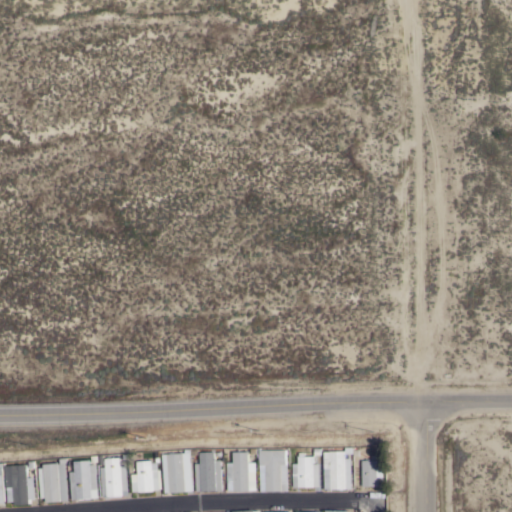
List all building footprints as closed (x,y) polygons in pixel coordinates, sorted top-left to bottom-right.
[(325,466),(324,466),(324,462),(325,462),(325,457),(324,457),(324,453),(325,453),(325,451),(346,451),(346,447),(353,447),(353,454),(346,454),(346,458),(352,458),(352,489),(325,489),(325,466)] [(163,454),(171,454),(171,452),(175,452),(175,453),(186,453),(185,449),(190,449),(193,491),(166,493),(163,454)] [(260,450),(287,450),(287,465),(288,465),(288,491),(261,491),(260,450)] [(228,463),(234,462),(234,452),(249,451),(249,462),(256,462),(257,490),(228,490),(228,463)] [(196,463),(201,463),(200,452),(215,452),(216,460),(222,460),(223,490),(197,491),(196,463)] [(293,464),(299,464),(299,457),(300,457),(300,453),(305,453),(305,457),(314,456),(314,464),(320,464),(320,487),(294,487),(293,464)] [(363,460),(378,460),(378,463),(381,463),(381,456),(386,456),(386,463),(384,463),(384,477),(378,477),(378,486),(363,486),(363,460)] [(101,468),(106,467),(106,465),(104,465),(104,460),(105,460),(105,459),(107,458),(107,457),(111,457),(111,458),(113,458),(113,457),(115,457),(115,458),(121,458),(121,459),(122,459),(122,460),(121,461),(121,466),(127,465),(129,495),(122,496),(122,497),(109,497),(109,496),(103,496),(101,468)] [(39,468),(44,468),(44,464),(59,463),(59,464),(61,464),(60,459),(67,458),(67,463),(66,463),(69,501),(47,502),(46,498),(41,498),(39,468)] [(70,472),(75,471),(75,468),(74,468),(73,464),(75,464),(75,462),(90,460),(90,465),(96,464),(99,498),(73,500),(70,472)] [(133,480),(131,480),(131,474),(138,474),(138,468),(136,469),(136,465),(138,465),(137,462),(153,461),(153,462),(159,462),(159,470),(161,470),(162,488),(160,488),(161,490),(155,490),(155,491),(140,492),(133,492),(133,480)] [(28,464),(28,477),(34,477),(36,499),(30,499),(30,504),(15,505),(15,502),(9,502),(8,487),(7,487),(7,477),(5,477),(5,475),(6,475),(6,466),(28,464)]
